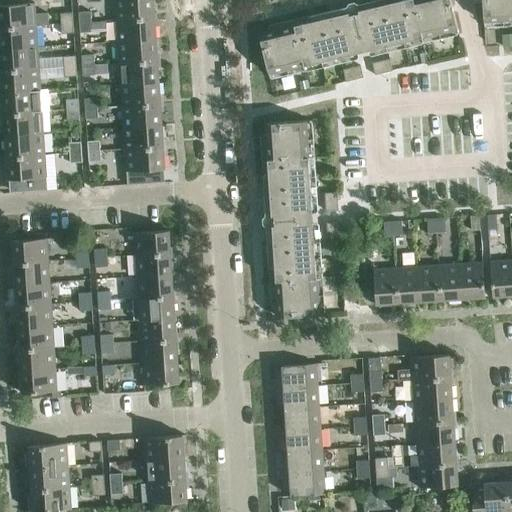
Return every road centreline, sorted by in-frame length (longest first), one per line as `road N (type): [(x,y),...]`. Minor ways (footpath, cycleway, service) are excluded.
road 1 (residential): [(236,418),(0,432)]
road 2 (residential): [(236,418),(221,190)]
road 3 (residential): [(0,209),(221,190)]
road 4 (residential): [(221,190),(209,0)]
